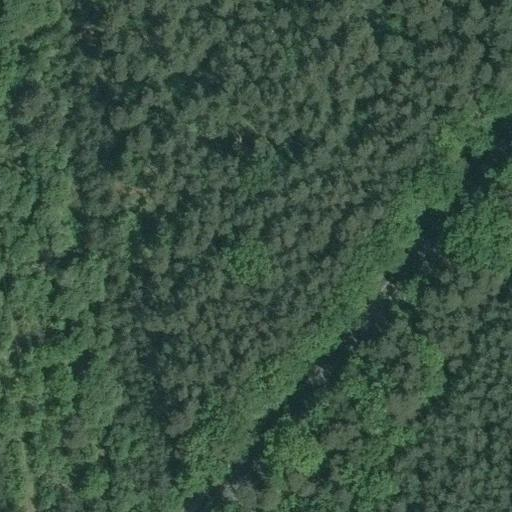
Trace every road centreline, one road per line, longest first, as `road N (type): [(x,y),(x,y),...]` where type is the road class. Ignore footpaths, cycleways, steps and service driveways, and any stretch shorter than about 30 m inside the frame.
road 1 (track): [(39,0),(166,511)]
road 2 (tertiary): [(511,141),(212,511)]
road 3 (track): [(304,397),(358,511)]
